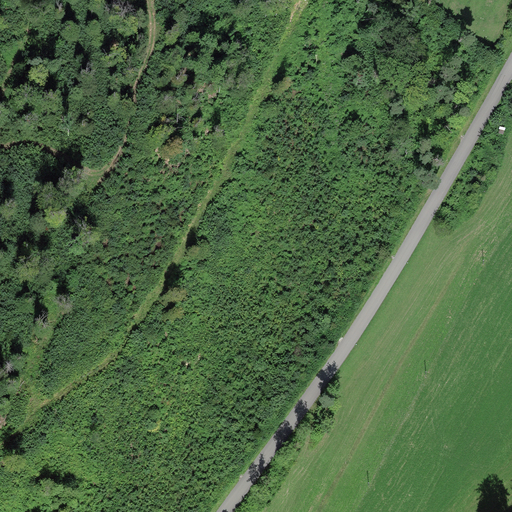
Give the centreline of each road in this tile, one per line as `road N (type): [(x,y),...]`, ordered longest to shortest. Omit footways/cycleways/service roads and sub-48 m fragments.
road 1 (tertiary): [(511,58),(342,345),(225,511)]
road 2 (track): [(304,0),(196,224),(116,353)]
